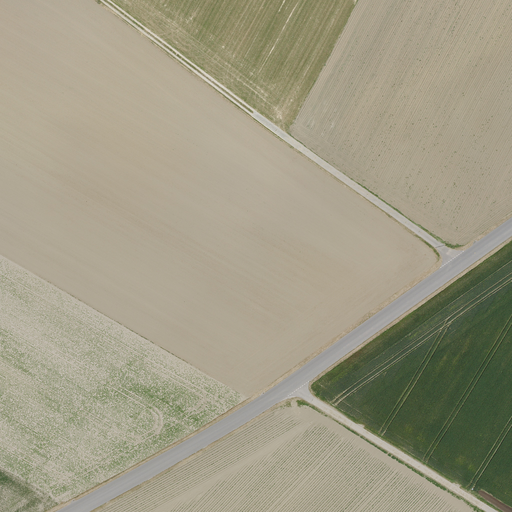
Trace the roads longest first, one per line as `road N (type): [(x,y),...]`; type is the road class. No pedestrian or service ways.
road 1 (tertiary): [(69,511),(295,387),(511,229)]
road 2 (track): [(466,262),(104,0)]
road 3 (track): [(295,387),(494,511)]
